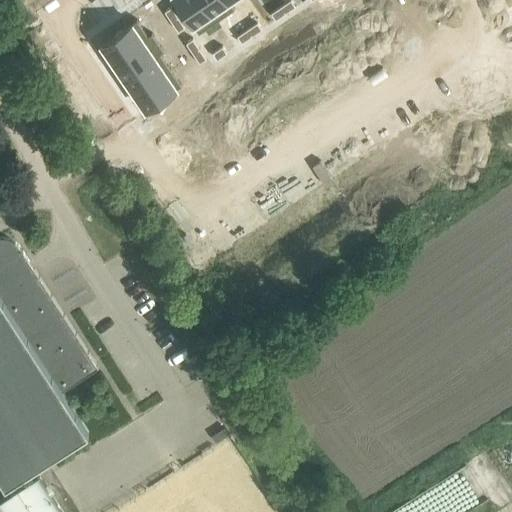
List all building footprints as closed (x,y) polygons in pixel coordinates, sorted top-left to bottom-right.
[(178,0),(199,31),(217,19),(204,0),(178,0)] [(204,0),(217,19),(235,7),(230,0),(204,0)] [(292,0),(288,0),(281,5),(286,11),(296,5),(292,0)] [(418,0),(415,3),(426,20),(455,0),(418,0)] [(172,5),(165,10),(172,19),(178,15),(172,5)] [(281,5),(271,12),(276,18),(286,11),(281,5)] [(178,15),(172,19),(178,29),(185,25),(178,15)] [(366,17),(348,29),(370,61),(371,61),(370,60),(387,48),(366,17)] [(138,18),(102,42),(114,59),(149,35),(148,34),(138,18)] [(257,21),(248,28),(252,34),(262,28),(257,21)] [(248,28),(238,34),(242,41),(252,34),(248,28)] [(348,29),(331,41),(353,73),(370,61),(348,29)] [(149,35),(114,59),(124,75),(160,50),(161,52),(164,49),(152,31),(148,34),(149,35)] [(193,37),(187,41),(193,51),(200,47),(193,37)] [(331,41),(314,52),(335,83),(351,72),(352,73),(353,73),(331,41)] [(223,45),(213,51),(217,58),(227,51),(223,45)] [(200,47),(193,51),(200,61),(207,57),(200,47)] [(160,50),(124,75),(135,91),(171,66),(161,52),(160,50)] [(314,52),(297,64),(318,95),(335,83),(314,52)] [(297,64),(280,75),(302,107),(303,107),(302,106),(318,95),(297,64)] [(171,66),(135,91),(146,108),(182,83),(171,66)] [(280,75),(264,87),(285,119),(302,107),(280,75)] [(511,107),(493,79),(474,91),(496,123),(511,112),(511,107)] [(264,87),(246,99),(267,130),(284,118),(284,119),(285,119),(264,87)] [(181,91),(149,112),(161,129),(193,108),(181,91)] [(474,91),(456,104),(478,135),(496,123),(474,91)] [(456,104),(438,116),(460,148),(478,135),(456,104)] [(193,108),(161,129),(172,145),(204,123),(193,108)] [(438,116),(419,129),(441,160),(460,148),(438,116)] [(204,123),(172,145),(183,161),(214,139),(204,123)] [(414,132),(396,145),(417,177),(436,164),(414,132)] [(214,139),(183,161),(194,178),(226,156),(214,139)] [(396,145),(378,157),(399,189),(417,177),(396,145)] [(378,157),(360,169),(382,201),(399,189),(378,157)] [(360,169),(341,182),(363,214),(382,201),(360,169)] [(323,194),(305,207),(330,244),(347,232),(352,240),(365,231),(344,200),(333,208),(323,194)] [(295,233),(284,241),(305,272),(318,263),(312,255),(330,244),(305,207),(286,220),(295,233)] [(0,322),(50,290),(22,247),(16,241),(11,238),(7,237),(1,236),(0,236),(0,322)] [(257,239),(238,252),(263,289),(281,277),(286,285),(299,276),(278,245),(266,253),(257,239)] [(229,279),(218,286),(239,317),(251,308),(246,301),(263,289),(238,252),(219,265),(229,279)] [(50,290),(0,322),(0,471),(7,482),(89,430),(63,389),(98,366),(50,290)] [(0,498),(0,507),(3,511),(62,511),(38,474),(0,498)]
